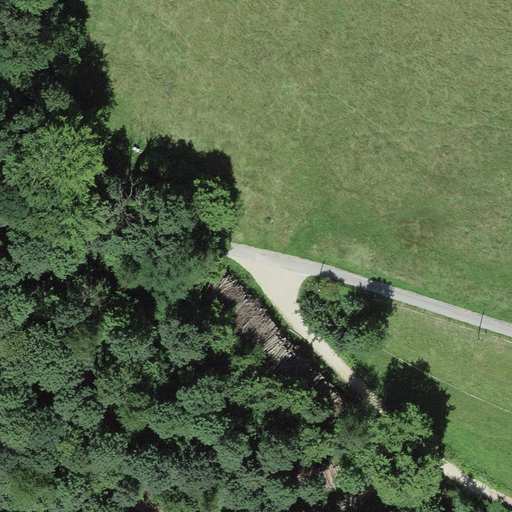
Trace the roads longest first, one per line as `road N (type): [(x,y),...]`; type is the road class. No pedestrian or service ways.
road 1 (unclassified): [(0,190),(308,267),(511,331)]
road 2 (track): [(267,257),(290,310),(361,390),(474,488),(511,504)]
road 3 (track): [(394,419),(381,474),(359,500),(301,511)]
